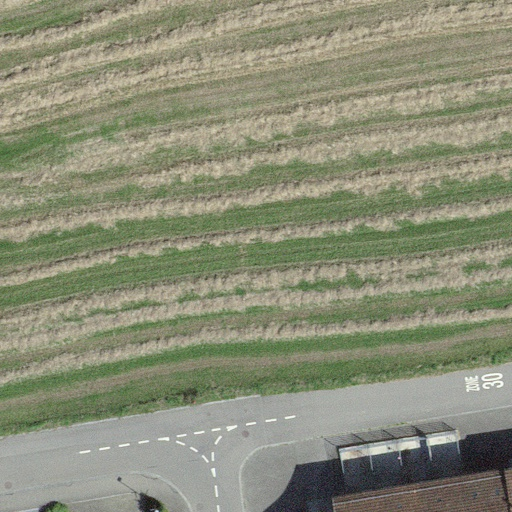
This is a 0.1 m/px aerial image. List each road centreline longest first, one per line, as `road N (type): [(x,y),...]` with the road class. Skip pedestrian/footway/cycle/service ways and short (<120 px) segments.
road 1 (residential): [(212,454),(511,389)]
road 2 (residential): [(0,487),(212,454)]
